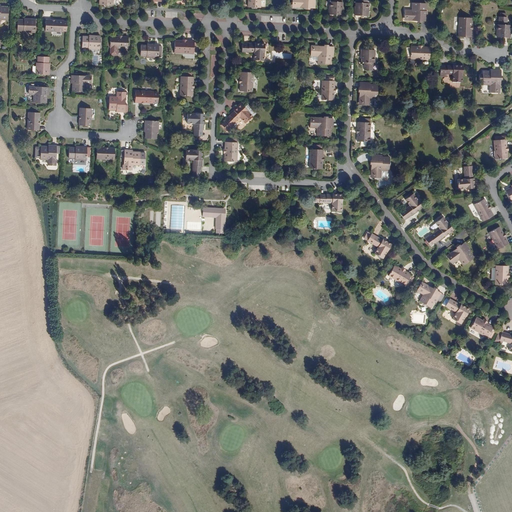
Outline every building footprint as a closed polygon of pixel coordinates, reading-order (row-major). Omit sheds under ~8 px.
[(248,0),(248,7),(249,7),(252,7),(252,8),(257,9),(257,8),(257,7),(261,7),(261,0),(248,0)] [(293,8),(300,8),(306,8),(306,10),(308,10),(309,10),(310,10),(310,8),(316,8),(316,0),(292,0),(293,5),(293,7),(293,8)] [(331,0),(331,2),(330,2),(329,2),(329,15),(336,15),(343,15),(344,15),(344,7),(343,7),(343,2),(340,2),(339,0),(331,0)] [(368,3),(368,0),(359,0),(360,3),(357,3),(356,3),(356,7),(355,7),(355,8),(355,16),(356,16),(362,16),(369,16),(370,16),(370,3),(368,3)] [(404,20),(405,20),(412,21),(418,21),(418,22),(420,22),(421,22),(422,22),(422,21),(428,21),(428,20),(428,11),(428,10),(426,10),(426,3),(412,2),(412,10),(404,10),(404,17),(404,20)] [(0,24),(0,25),(1,25),(2,21),(8,21),(9,7),(1,6),(1,5),(0,4),(0,24)] [(473,25),(473,18),(472,18),(469,18),(469,17),(464,16),(463,16),(463,17),(463,18),(460,18),(459,37),(460,37),(472,37),(473,30),(474,30),(474,29),(474,26),(474,25),(473,25)] [(500,16),(499,16),(499,25),(497,25),(497,24),(496,37),(497,37),(504,38),(510,38),(511,38),(511,30),(511,25),(510,25),(507,25),(508,17),(507,17),(500,16)] [(17,31),(24,31),(23,32),(23,33),(36,33),(36,26),(36,19),(24,18),(24,19),(18,19),(17,31)] [(51,20),(45,19),(45,20),(45,23),(44,23),(44,28),(45,28),(45,31),(45,32),(63,33),(63,32),(67,32),(68,21),(63,21),(63,20),(55,20),(51,20)] [(82,47),(82,48),(89,48),(88,49),(88,50),(101,50),(101,43),(101,36),(89,35),(89,36),(83,36),(83,37),(79,37),(79,45),(82,46),(82,47)] [(129,37),(129,36),(123,36),(123,35),(119,35),(119,36),(111,36),(111,41),(110,48),(110,55),(118,55),(118,49),(128,49),(128,48),(128,45),(129,45),(130,40),(128,40),(129,37)] [(182,41),(175,41),(175,44),(174,44),(174,45),(174,50),(175,50),(175,53),(175,54),(194,54),(194,42),(194,41),(187,41),(187,40),(183,40),(182,40),(182,41)] [(265,44),(266,43),(264,43),(261,43),(259,43),(257,43),(255,43),(249,43),(243,43),(242,52),(249,52),(254,53),(254,54),(254,58),(254,60),(264,60),(264,56),(264,53),(265,53),(265,48),(265,44)] [(140,56),(140,57),(147,57),(147,58),(146,58),(159,58),(159,51),(159,44),(147,44),(147,45),(141,44),(141,45),(140,56)] [(312,46),(311,46),(311,49),(311,56),(318,57),(318,64),(319,64),(332,65),(333,65),(333,57),(334,57),(335,47),(329,46),(329,45),(328,45),(327,45),(325,45),(325,46),(319,46),(312,46)] [(419,46),(411,46),(411,47),(411,50),(410,50),(410,55),(410,56),(411,56),(411,59),(411,60),(430,60),(430,59),(431,47),(423,46),(423,45),(419,45),(419,46)] [(373,71),(373,63),(375,63),(376,50),(375,50),(369,49),(362,49),(361,49),(361,57),(361,58),(362,58),(361,62),(362,62),(365,62),(365,71),(373,71)] [(38,56),(37,63),(36,63),(36,75),(43,75),(50,75),(50,63),(50,57),(49,57),(38,56)] [(464,66),(462,65),(460,65),(458,65),(455,65),(453,65),(453,66),(448,65),(448,66),(441,66),(441,74),(441,75),(447,75),(453,75),(453,77),(453,80),(452,82),(463,83),(463,82),(463,79),(463,75),(464,70),(464,66)] [(500,93),(500,92),(501,85),(501,80),(503,80),(503,79),(503,78),(503,76),(501,75),(502,69),(501,69),(491,69),(491,70),(483,70),(483,84),(490,85),(490,92),(497,93),(500,93)] [(240,84),(240,91),(241,91),(244,91),(244,92),(244,93),(249,93),(249,92),(249,91),(253,92),(254,73),(253,73),(241,72),(240,79),(239,79),(239,80),(239,83),(239,84),(240,84)] [(91,84),(92,76),(92,75),(87,75),(87,76),(79,75),(72,75),(71,75),(71,83),(71,84),(73,84),(72,91),(73,91),(86,92),(87,92),(87,85),(91,85),(91,84)] [(335,100),(336,92),(337,92),(337,88),(336,88),(336,80),(335,80),(336,75),(324,75),(323,80),(322,90),(318,90),(317,99),(322,99),(323,99),(335,100)] [(193,96),(194,89),(195,89),(195,88),(195,85),(195,84),(194,84),(194,77),(193,77),(181,76),(180,95),(181,95),(184,96),(184,97),(189,97),(190,97),(190,96),(193,96)] [(359,105),(359,106),(360,106),(362,106),(370,106),(370,99),(378,100),(378,99),(379,86),(379,85),(371,85),(372,83),(371,83),(361,82),(360,88),(359,88),(359,89),(359,90),(359,92),(360,92),(360,98),(359,105)] [(29,85),(29,86),(29,95),(29,96),(33,96),(33,103),(47,103),(48,96),(49,96),(50,87),(49,87),(42,87),(34,87),(34,86),(29,85)] [(135,102),(135,103),(141,103),(145,103),(153,104),(153,103),(159,103),(159,92),(153,92),(154,92),(154,91),(136,90),(136,91),(136,94),(135,94),(134,94),(134,99),(134,100),(135,100),(135,102)] [(127,92),(126,92),(117,92),(116,92),(116,96),(110,96),(109,110),(117,111),(117,112),(125,112),(128,112),(128,105),(125,105),(126,96),(127,97),(127,92)] [(242,104),(241,104),(240,105),(238,106),(237,108),(235,110),(233,111),(234,111),(230,115),(225,120),(226,120),(231,126),(232,126),(236,122),(240,118),(241,120),(244,122),(245,123),(253,117),(252,116),(250,114),(248,111),(245,107),(242,104)] [(79,120),(79,126),(80,126),(82,126),(82,127),(88,127),(88,126),(91,126),(92,108),(91,108),(80,108),(79,108),(79,116),(79,120)] [(39,130),(40,130),(40,125),(40,121),(41,113),(40,113),(29,112),(28,112),(27,130),(28,130),(31,130),(31,131),(36,132),(37,132),(37,131),(37,130),(39,130)] [(205,115),(205,114),(200,113),(195,113),(195,114),(192,114),(188,113),(188,123),(189,124),(193,124),(195,124),(195,129),(194,136),(203,136),(204,130),(204,124),(205,124),(205,122),(205,120),(205,118),(205,115)] [(311,117),(311,118),(311,120),(310,128),(318,128),(317,136),(318,136),(332,136),(332,129),(333,129),(334,129),(334,119),(334,118),(328,118),(328,116),(327,116),(326,116),(325,116),(324,116),(324,118),(318,118),(311,117)] [(357,134),(357,141),(358,141),(361,141),(361,146),(369,146),(369,141),(370,142),(371,142),(371,122),(371,118),(359,118),(359,122),(358,122),(358,129),(357,129),(357,130),(356,133),(356,134),(357,134)] [(157,139),(157,133),(158,133),(159,133),(159,121),(152,120),(145,120),(144,132),(145,132),(145,139),(157,139)] [(508,159),(508,152),(509,152),(509,148),(508,148),(507,140),(495,141),(494,141),(495,160),(496,160),(499,160),(499,161),(504,161),(505,161),(505,160),(505,159),(508,159)] [(225,154),(224,161),(225,161),(237,162),(238,162),(239,143),(238,143),(226,142),(225,142),(225,150),(224,150),(224,154),(225,154)] [(48,165),(56,166),(57,166),(57,161),(56,161),(57,154),(60,154),(60,146),(57,146),(57,145),(49,145),(48,145),(48,147),(41,146),(41,147),(35,147),(35,158),(40,158),(40,160),(40,161),(47,161),(47,165),(48,165)] [(69,158),(69,159),(75,159),(75,160),(87,161),(87,160),(87,157),(90,157),(90,147),(87,147),(87,146),(76,146),(75,146),(75,147),(69,147),(69,158)] [(115,149),(115,148),(109,148),(105,147),(97,147),(97,148),(97,159),(97,160),(114,160),(115,157),(116,157),(116,151),(115,151),(115,149)] [(123,170),(124,170),(132,170),(133,170),(133,166),(140,166),(140,165),(145,165),(146,152),(140,152),(141,152),(133,151),(133,150),(124,149),(124,150),(121,150),(121,157),(124,157),(124,165),(123,165),(123,170)] [(322,169),(323,169),(323,161),(324,161),(324,157),(323,157),(324,150),(323,150),(311,149),(310,149),(309,168),(310,168),(313,168),(313,169),(313,170),(314,170),(319,170),(319,169),(322,169)] [(204,152),(204,150),(203,150),(199,150),(194,150),(194,151),(190,150),(187,150),(186,150),(186,160),(188,160),(191,161),(193,161),(193,166),(193,173),(201,173),(202,173),(202,167),(203,161),(203,159),(203,157),(203,154),(204,152)] [(371,178),(374,178),(381,179),(382,172),(390,172),(391,158),(383,157),(383,156),(373,155),(372,155),(372,161),(370,161),(370,163),(370,164),(370,165),(372,165),(371,171),(371,178)] [(475,188),(475,187),(475,184),(475,182),(475,179),(475,177),(474,177),(474,172),(473,172),(473,166),(464,166),(464,172),(465,178),(463,178),(459,178),(457,178),(458,188),(462,188),(465,188),(465,189),(470,188),(475,188)] [(343,195),(343,194),(342,194),(339,194),(337,194),(334,194),(332,194),(327,194),(327,195),(320,195),(320,203),(320,204),(327,204),(332,204),(332,206),(332,209),(332,211),(342,211),(342,207),(342,204),(343,204),(343,199),(343,195)] [(423,208),(424,207),(421,204),(418,200),(416,197),(414,194),(413,194),(405,200),(407,202),(409,205),(410,206),(405,209),(400,213),(405,220),(406,220),(411,216),(411,217),(415,214),(416,214),(417,213),(419,211),(421,210),(423,208)] [(489,205),(485,199),(484,199),(474,205),(473,205),(483,222),(494,216),(494,215),(491,209),(492,208),(490,205),(489,205)] [(226,208),(203,207),(203,208),(203,217),(216,218),(215,229),(216,229),(216,233),(217,233),(223,234),(224,234),(224,230),(225,230),(225,222),(225,218),(226,213),(226,210),(226,208)] [(453,231),(455,230),(454,230),(452,226),(449,222),(448,223),(446,220),(444,217),(436,223),(437,225),(439,227),(440,229),(436,232),(431,236),(426,240),(431,246),(436,243),(441,239),(441,240),(446,236),(446,237),(448,235),(450,234),(451,233),(453,231)] [(504,233),(500,227),(489,233),(488,234),(498,250),(499,250),(509,244),(510,243),(506,237),(507,237),(507,236),(505,233),(504,233)] [(392,245),(391,244),(389,242),(387,241),(385,240),(383,239),(383,240),(378,237),(372,234),(368,232),(364,238),(368,241),(368,242),(373,245),(378,248),(378,249),(376,252),(375,254),(383,259),(385,257),(387,254),(387,253),(388,253),(390,249),(392,245)] [(447,256),(447,257),(448,258),(453,265),(459,260),(464,266),(475,258),(471,252),(472,251),(466,243),(466,242),(461,246),(460,244),(459,245),(458,246),(457,247),(456,247),(457,248),(453,252),(447,256)] [(402,268),(395,265),(389,276),(405,286),(405,285),(412,275),(412,274),(405,271),(406,270),(402,268)] [(508,285),(509,278),(510,278),(510,274),(509,274),(509,266),(508,266),(496,266),(496,268),(492,268),(491,280),(495,280),(495,285),(496,285),(508,285)] [(423,282),(422,282),(422,283),(421,285),(417,291),(424,295),(420,302),(432,309),(436,302),(437,303),(438,303),(439,300),(441,302),(445,296),(442,294),(443,294),(438,291),(438,289),(436,288),(435,288),(435,287),(434,289),(429,286),(423,282)] [(470,310),(471,309),(469,309),(467,307),(465,306),(463,305),(461,304),(461,305),(456,302),(450,299),(450,300),(446,298),(443,304),(446,306),(446,307),(452,310),(456,313),(456,314),(454,318),(453,319),(462,324),(464,321),(465,318),(466,318),(468,314),(470,310)] [(484,321),(477,317),(477,318),(471,328),(471,329),(487,338),(488,338),(488,337),(491,339),(497,329),(494,327),(488,323),(488,322),(485,320),(484,320),(484,321)] [(511,334),(509,333),(509,334),(503,332),(502,334),(498,332),(495,341),(502,344),(503,341),(507,342),(511,344),(511,346),(510,349),(510,351),(511,351),(511,334)]
